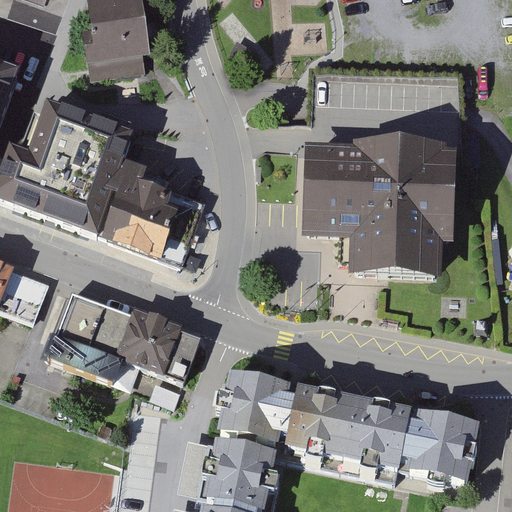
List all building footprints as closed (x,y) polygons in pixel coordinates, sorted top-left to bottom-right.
[(144,5),(92,13),(97,47),(86,49),(90,75),(92,93),(156,83),(144,5)] [(0,113),(10,117),(22,79),(0,70),(0,113)] [(447,156),(463,157),(465,82),(318,79),(316,140),(316,154),(361,155),(361,147),(447,150),(447,156)] [(0,145),(10,117),(0,113),(0,145)] [(134,149),(50,117),(46,127),(36,124),(21,163),(11,159),(0,187),(0,212),(96,248),(112,207),(124,176),(134,149)] [(361,155),(311,155),(309,244),(342,244),(341,267),(359,267),(359,280),(449,282),(449,249),(462,249),(463,157),(447,156),(447,150),(361,147),(361,155)] [(105,250),(181,277),(204,212),(167,198),(169,191),(126,177),(124,176),(112,207),(120,210),(105,250)] [(0,316),(0,317),(17,278),(0,271),(0,316)] [(52,292),(17,278),(0,317),(39,330),(52,292)] [(116,370),(132,326),(71,303),(45,372),(113,398),(123,373),(116,370)] [(132,326),(116,370),(123,373),(184,395),(200,350),(180,343),(183,338),(134,320),(132,326)] [(292,400),(294,393),(232,380),(218,439),(227,441),(226,448),(274,459),(279,460),(292,400)] [(412,426),(414,418),(301,394),(300,401),(292,400),(279,460),(399,484),(400,478),(412,426)] [(405,479),(469,492),(473,472),(478,473),(482,455),(477,454),(482,432),(420,420),(418,427),(412,426),(400,478),(405,479)] [(272,464),(274,459),(226,448),(217,447),(205,509),(217,510),(216,511),(267,511),(277,466),(272,464)]
